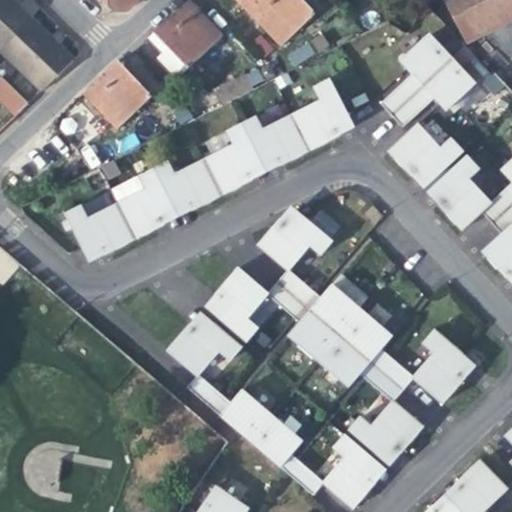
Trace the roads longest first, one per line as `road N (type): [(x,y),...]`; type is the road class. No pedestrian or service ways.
road 1 (residential): [(511,332),(361,163),(93,291),(0,216)]
road 2 (residential): [(384,511),(511,389)]
road 3 (residential): [(0,156),(114,46)]
